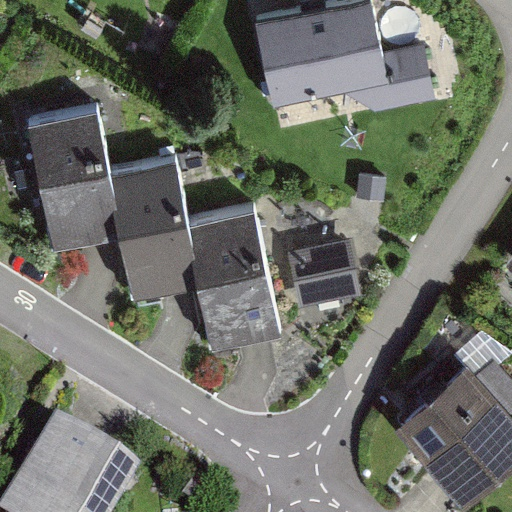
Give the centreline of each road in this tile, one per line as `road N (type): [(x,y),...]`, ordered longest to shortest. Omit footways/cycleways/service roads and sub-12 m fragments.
road 1 (residential): [(291,476),(511,134)]
road 2 (residential): [(291,476),(0,296)]
